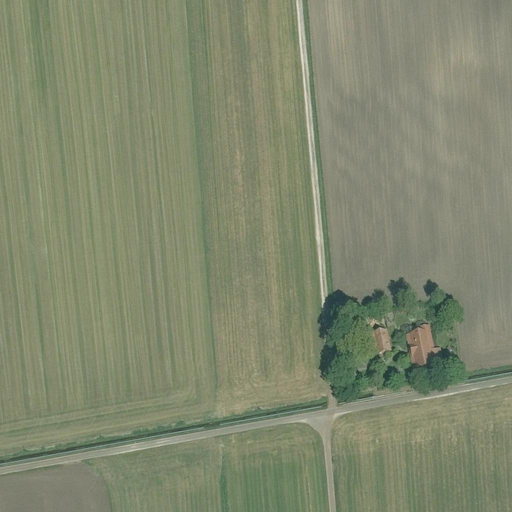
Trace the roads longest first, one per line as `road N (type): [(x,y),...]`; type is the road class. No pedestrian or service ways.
road 1 (unclassified): [(511,379),(0,471)]
road 2 (track): [(300,0),(335,411)]
